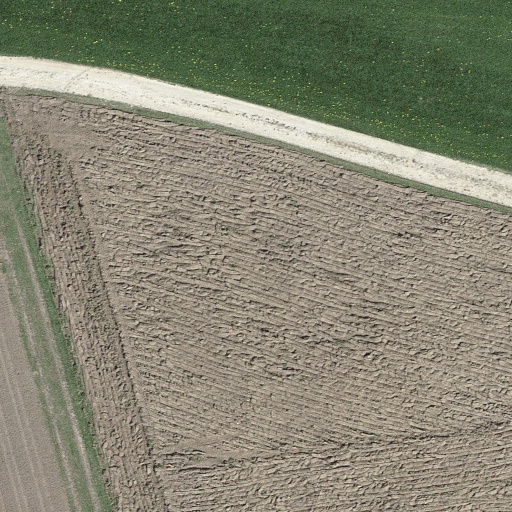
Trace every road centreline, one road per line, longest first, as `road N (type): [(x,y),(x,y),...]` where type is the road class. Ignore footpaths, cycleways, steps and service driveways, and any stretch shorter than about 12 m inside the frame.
road 1 (track): [(0,88),(260,132),(511,198)]
road 2 (track): [(87,511),(0,168)]
